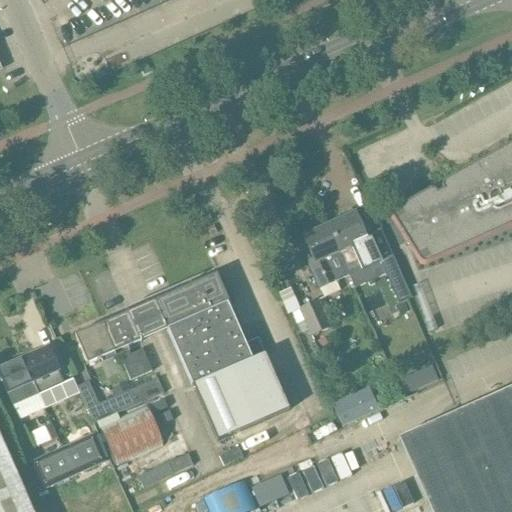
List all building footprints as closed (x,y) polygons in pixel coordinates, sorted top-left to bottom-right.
[(511,145),(394,211),(393,212),(392,213),(391,214),(391,215),(391,217),(391,218),(391,219),(392,221),(392,222),(417,261),(418,262),(418,263),(419,264),(420,265),(421,266),(423,266),(424,266),(425,266),(426,265),(511,227),(511,145)] [(355,214),(327,226),(350,276),(382,261),(371,238),(367,229),(363,231),(360,225),(355,214)] [(327,226),(300,239),(305,250),(307,256),(303,258),(318,290),(333,283),(350,276),(327,226)] [(215,276),(128,313),(141,342),(166,331),(191,388),(192,387),(217,443),(289,411),(257,340),(244,346),(226,305),(228,304),(215,276)] [(316,303),(299,310),(311,338),(328,330),(316,303)] [(141,342),(128,313),(101,325),(101,326),(113,355),(114,354),(117,361),(121,359),(131,382),(152,373),(142,350),(129,355),(127,349),(141,342)] [(113,355),(101,326),(74,338),(87,366),(113,355)] [(23,361),(38,395),(63,384),(58,373),(59,372),(48,349),(23,361)] [(13,406),(38,395),(23,361),(0,370),(0,380),(7,396),(8,396),(13,406)] [(430,363),(398,378),(405,395),(438,381),(430,363)] [(67,400),(79,395),(80,394),(77,388),(73,380),(61,386),(67,400)] [(130,392),(137,407),(163,396),(157,381),(130,392)] [(137,407),(130,392),(99,405),(88,382),(77,388),(80,394),(79,395),(86,411),(93,426),(97,424),(98,427),(116,468),(163,448),(145,407),(119,418),(117,415),(137,407)] [(511,511),(511,389),(452,417),(494,511),(511,511)] [(341,428),(378,412),(368,390),(331,406),(341,428)] [(30,433),(36,446),(51,440),(45,426),(30,433)] [(94,434),(62,448),(75,477),(106,463),(94,434)] [(30,511),(0,442),(0,511),(30,511)] [(38,493),(75,477),(62,448),(30,462),(32,467),(27,469),(38,493)] [(243,459),(238,448),(219,458),(224,468),(243,459)] [(188,456),(168,465),(172,476),(193,467),(188,456)] [(243,484),(203,502),(207,511),(252,511),(255,511),(243,484)]
